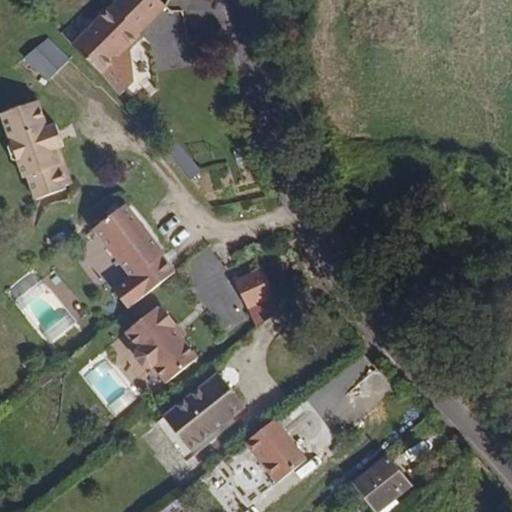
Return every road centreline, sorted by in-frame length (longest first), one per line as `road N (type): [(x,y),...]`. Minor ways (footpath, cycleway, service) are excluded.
road 1 (unclassified): [(234,0),(298,205),(365,316),(511,470)]
road 2 (unknown): [(91,108),(212,206),(249,213),(298,205)]
